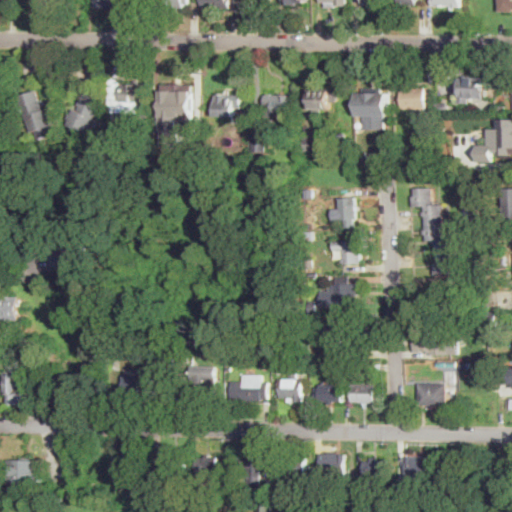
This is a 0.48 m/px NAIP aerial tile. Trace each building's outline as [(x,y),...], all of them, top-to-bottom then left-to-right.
[(186,0),(187,8),(169,8),(169,0),(186,0)] [(233,0),(234,8),(206,8),(206,0),(233,0)] [(349,0),(349,8),(327,7),(327,2),(323,2),(323,0),(349,0)] [(418,0),(418,8),(400,8),(400,0),(418,0)] [(511,0),(511,11),(502,11),(502,0),(511,0)] [(122,78),(122,84),(150,84),(151,106),(144,106),(144,113),(113,113),(112,79),(122,78)] [(488,79),(487,99),(478,99),(478,97),(473,97),(473,104),(463,103),(464,78),(488,79)] [(172,84),(173,85),(196,85),(197,106),(195,106),(195,110),(191,110),(191,107),(169,106),(169,109),(164,109),(164,106),(162,106),(162,84),(172,84)] [(384,88),(384,93),(390,93),(390,116),(359,116),(359,92),(365,92),(366,88),(384,88)] [(428,108),(428,112),(418,112),(418,108),(403,109),(402,89),(428,88),(429,108),(428,108)] [(334,89),(333,110),(323,109),(323,113),(315,113),(315,109),(312,109),(313,89),(334,89)] [(45,110),(49,108),(54,125),(50,126),(53,135),(40,139),(38,131),(33,133),(21,96),(38,90),(45,110)] [(91,133),(84,130),(83,135),(73,131),(74,127),(70,126),(76,109),(81,110),(88,90),(104,96),(91,133)] [(244,93),(244,108),(237,108),(237,115),(217,115),(218,93),(244,93)] [(294,117),(266,116),(266,95),(295,95),(294,117)] [(449,115),(437,115),(438,102),(449,102),(449,115)] [(187,109),(186,141),(170,140),(170,131),(172,131),(173,109),(187,109)] [(511,153),(511,118),(499,118),(499,128),(491,128),(491,144),(480,144),(480,160),(495,160),(495,154),(511,153)] [(268,135),(267,152),(253,151),(253,134),(268,135)] [(319,137),(319,151),(306,151),(306,137),(319,137)] [(369,159),(361,159),(361,151),(369,151),(369,159)] [(435,188),(436,205),(447,205),(447,210),(445,210),(446,235),(449,235),(449,239),(457,238),(458,243),(456,244),(457,269),(459,269),(459,273),(437,274),(436,263),(439,263),(438,244),(436,244),(435,240),(428,240),(428,233),(426,233),(426,230),(428,230),(427,215),(425,216),(425,212),(427,212),(427,206),(415,206),(415,196),(417,196),(417,188),(435,188)] [(358,197),(359,205),(361,205),(361,211),(359,211),(359,219),(356,219),(356,227),(347,227),(347,220),(335,220),(335,209),(342,209),(341,198),(358,197)] [(316,238),(307,239),(306,231),(315,230),(316,238)] [(86,238),(86,241),(87,241),(87,267),(57,267),(57,240),(59,240),(59,238),(86,238)] [(363,241),(363,249),(366,249),(366,254),(364,255),(364,263),(346,263),(344,263),(344,260),(346,260),(345,249),(336,250),(336,241),(363,241)] [(352,284),(360,283),(361,305),(322,307),(322,292),(331,292),(330,285),(338,284),(338,279),(351,279),(352,284)] [(0,296),(22,297),(21,321),(0,320),(0,296)] [(319,311),(311,311),(310,299),(318,299),(319,311)] [(501,325),(482,325),(482,311),(501,311),(501,325)] [(361,326),(362,335),(365,335),(365,340),(363,340),(363,345),(359,345),(359,351),(338,352),(338,344),(340,344),(340,335),(344,335),(344,327),(361,326)] [(446,339),(446,346),(453,346),(453,354),(440,354),(440,353),(436,353),(436,350),(418,351),(417,332),(453,331),(453,339),(446,339)] [(34,358),(34,374),(30,374),(29,385),(32,385),(32,406),(10,405),(10,394),(6,394),(6,372),(10,372),(10,358),(34,358)] [(50,359),(50,366),(38,365),(38,358),(50,359)] [(121,359),(121,371),(113,371),(114,359),(121,359)] [(218,400),(188,399),(189,388),(193,388),(194,367),(212,367),(212,378),(206,379),(206,381),(218,381),(218,400)] [(307,401),(291,402),(291,398),(283,398),(283,388),(282,388),(281,379),(293,378),(292,373),(300,373),(300,379),(306,379),(307,401)] [(271,400),(232,399),(233,381),(245,381),(245,375),(265,375),(265,382),(272,382),(271,400)] [(145,376),(145,380),(159,380),(159,399),(119,399),(119,386),(126,386),(126,376),(145,376)] [(450,405),(421,405),(421,383),(451,383),(450,405)] [(337,402),(337,404),(331,404),(331,402),(317,402),(317,387),(323,387),(323,384),(346,384),(346,402),(337,402)] [(379,385),(379,395),(383,395),(383,402),(379,402),(379,403),(355,403),(355,384),(379,385)] [(118,473),(117,457),(137,455),(138,471),(118,473)] [(343,456),(343,459),(349,459),(348,478),(337,478),(338,471),(325,471),(326,458),(332,458),(332,456),(343,456)] [(186,457),(187,475),(177,476),(176,469),(165,470),(164,465),(161,465),(161,460),(163,460),(163,458),(186,457)] [(262,477),(262,483),(257,483),(257,477),(240,477),(240,457),(263,457),(263,477),(262,477)] [(45,481),(10,483),(9,459),(44,458),(45,481)] [(221,475),(200,475),(199,458),(221,458),(221,475)] [(309,458),(309,476),(283,476),(284,458),(309,458)] [(387,460),(387,476),(376,476),(376,486),(366,485),(366,482),(363,482),(363,479),(366,479),(366,462),(373,462),(373,458),(380,458),(380,460),(387,460)] [(425,458),(425,461),(432,461),(432,480),(408,480),(408,461),(420,461),(420,458),(425,458)] [(148,485),(148,477),(155,477),(156,484),(148,485)] [(418,494),(418,483),(431,483),(431,494),(418,494)] [(274,498),(274,511),(260,511),(260,498),(274,498)] [(304,501),(304,505),(307,504),(307,511),(289,511),(289,502),(304,501)]
